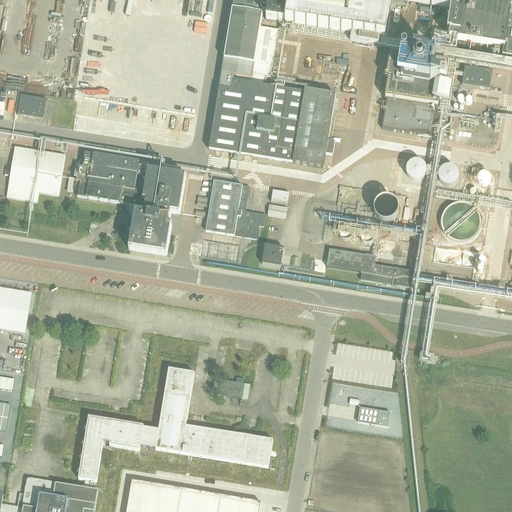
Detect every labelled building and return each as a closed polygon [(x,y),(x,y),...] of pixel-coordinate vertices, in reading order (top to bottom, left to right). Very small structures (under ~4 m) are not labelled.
[(280,31),(261,28),(263,15),(263,14),(265,0),(234,0),(220,89),(219,89),(209,150),(293,164),(324,169),(326,157),(333,158),(335,144),(328,143),(336,96),(305,91),(306,86),(295,84),(294,92),(265,87),(266,76),(272,77),(280,31)] [(511,0),(269,0),(266,21),(275,22),(275,26),(285,27),(285,25),(385,41),(385,39),(447,50),(449,40),(450,40),(450,39),(458,40),(458,41),(459,42),(458,47),(467,48),(467,49),(468,49),(469,49),(469,48),(469,47),(468,47),(468,43),(469,43),(480,44),(480,45),(482,45),(482,44),(493,46),(493,47),(494,47),(494,46),(502,48),(502,49),(503,49),(502,57),(511,58),(511,0)] [(445,61),(388,52),(384,77),(386,78),(383,98),(387,99),(436,107),(438,107),(438,103),(440,103),(442,91),(441,90),(442,85),(436,84),(437,75),(443,76),(445,61)] [(489,90),(492,72),(464,67),(461,85),(489,90)] [(47,100),(21,95),(17,115),(44,119),(47,100)] [(431,137),(436,107),(387,99),(382,129),(431,137)] [(15,148),(7,198),(37,203),(39,193),(59,197),(65,156),(15,148)] [(149,164),(84,153),(82,168),(79,167),(76,182),(79,183),(77,197),(132,206),(135,214),(131,243),(133,243),(132,250),(164,255),(165,248),(168,249),(171,227),(168,226),(171,211),(170,209),(168,209),(169,205),(180,207),(184,184),(181,184),(183,177),(151,172),(148,172),(149,164)] [(214,182),(206,232),(257,240),(259,227),(264,228),(266,216),(250,213),(249,218),(242,217),(242,212),(239,211),(241,197),(248,198),(250,187),(214,182)] [(273,191),(271,203),(288,206),(290,194),(273,191)] [(287,209),(270,206),(268,217),(285,219),(287,209)] [(281,268),(284,249),(265,246),(262,265),(281,268)] [(362,273),(361,281),(411,289),(414,272),(375,266),(376,258),(376,256),(366,255),(366,256),(329,250),(327,267),(362,273)] [(0,289),(0,330),(25,335),(32,295),(0,289)] [(86,481),(95,483),(97,483),(104,443),(110,444),(110,447),(140,452),(141,447),(156,450),(269,469),(273,441),(187,427),(189,415),(195,374),(169,370),(159,431),(144,428),(144,427),(89,418),(79,480),(86,481)] [(221,380),(219,395),(243,399),(245,384),(221,380)] [(4,404),(2,418),(8,419),(10,405),(4,404)] [(362,428),(360,442),(390,447),(392,432),(362,428)] [(95,484),(95,483),(86,481),(86,482),(85,482),(84,487),(85,488),(85,489),(42,482),(39,482),(27,491),(26,493),(26,494),(20,494),(18,506),(4,504),(4,505),(2,505),(1,511),(95,511),(99,492),(98,491),(94,491),(94,489),(95,489),(96,484),(95,484)] [(132,481),(129,502),(139,503),(142,483),(132,481)] [(142,483),(139,503),(149,505),(152,485),(142,483)] [(152,485),(149,505),(159,507),(162,487),(152,485)] [(159,507),(157,511),(177,511),(182,490),(162,487),(159,507)] [(182,490),(177,511),(198,511),(201,493),(182,490)] [(201,493),(198,511),(218,511),(221,497),(201,493)] [(221,497),(218,511),(228,511),(231,498),(221,497)] [(231,498),(228,511),(238,511),(239,510),(241,500),(231,498)] [(241,500),(239,510),(250,511),(259,511),(261,503),(241,500)] [(129,502),(126,511),(157,511),(159,507),(149,505),(139,503),(129,502)]
